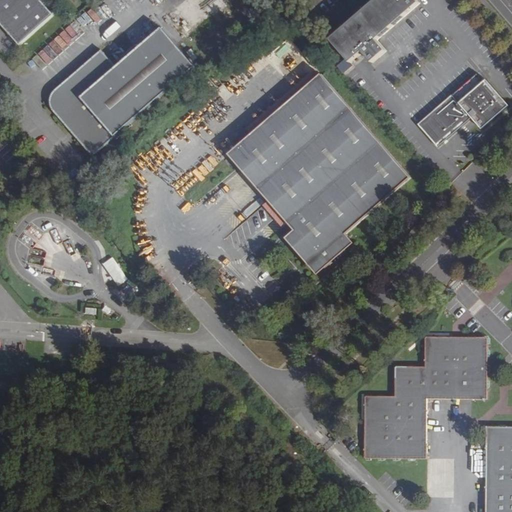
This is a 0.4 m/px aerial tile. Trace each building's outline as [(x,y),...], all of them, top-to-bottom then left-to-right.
[(0,0),(0,22),(20,45),(57,13),(45,0),(0,0)] [(420,2),(418,0),(375,0),(330,40),(349,62),(360,53),(369,63),(385,50),(375,39),(420,2)] [(89,30),(99,20),(88,10),(79,21),(89,30)] [(58,53),(79,35),(72,26),(50,43),(58,53)] [(54,112),(93,157),(196,67),(162,28),(117,68),(102,51),(56,90),(54,92),(52,95),(51,98),(51,100),(51,104),(51,106),(52,108),(53,110),(54,112)] [(256,136),(324,77),(318,71),(251,130),(256,136)] [(356,244),(348,235),(412,179),(324,77),(256,136),(233,156),(271,200),(261,208),(281,231),(290,223),(298,232),(288,240),(320,276),(356,244)] [(452,94),(419,123),(438,145),(472,116),(482,127),(510,104),(487,78),(459,102),(452,94)] [(117,257),(106,263),(119,287),(130,280),(117,257)] [(484,401),(485,341),(425,340),(424,372),(395,371),(394,401),(366,400),(365,463),(425,463),(426,400),(484,401)] [(511,511),(511,429),(483,429),(482,511),(511,511)]
